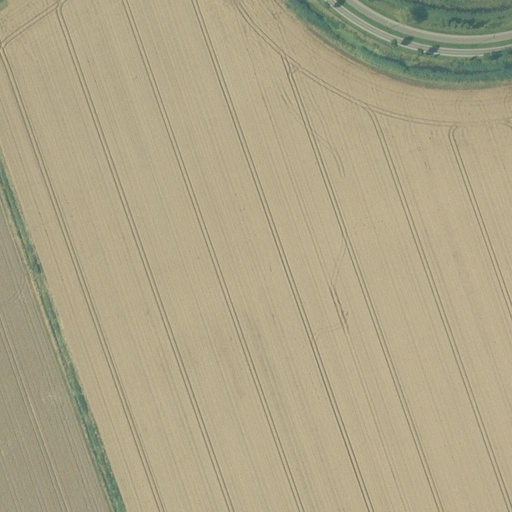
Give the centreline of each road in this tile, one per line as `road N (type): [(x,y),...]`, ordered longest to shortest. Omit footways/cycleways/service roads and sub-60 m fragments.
road 1 (tertiary): [(328,0),(368,28),(425,49),(511,48)]
road 2 (tertiary): [(511,35),(427,38),(347,0)]
